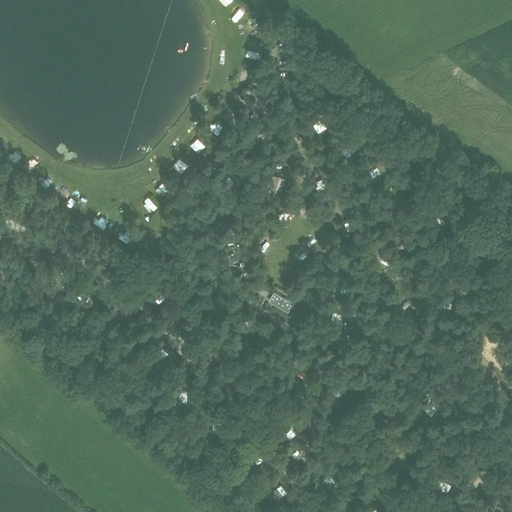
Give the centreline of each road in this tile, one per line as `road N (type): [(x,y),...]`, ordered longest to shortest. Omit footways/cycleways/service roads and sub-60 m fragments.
road 1 (track): [(0,328),(216,511)]
road 2 (track): [(429,335),(312,305),(292,333)]
road 3 (track): [(212,273),(153,243),(117,288)]
